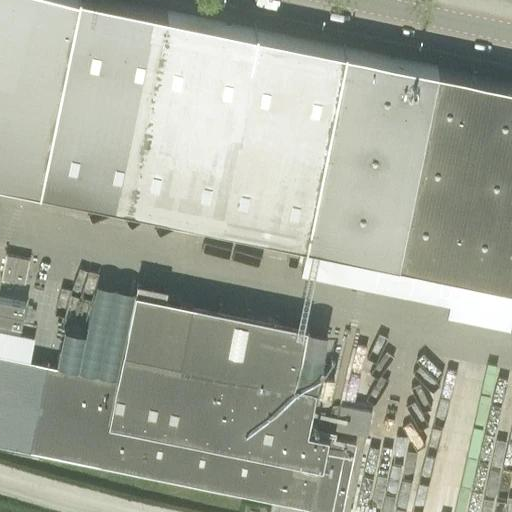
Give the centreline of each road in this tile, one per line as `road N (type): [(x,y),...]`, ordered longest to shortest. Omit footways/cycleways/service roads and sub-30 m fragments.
road 1 (tertiary): [(511,36),(351,0)]
road 2 (unclassified): [(119,511),(0,481)]
